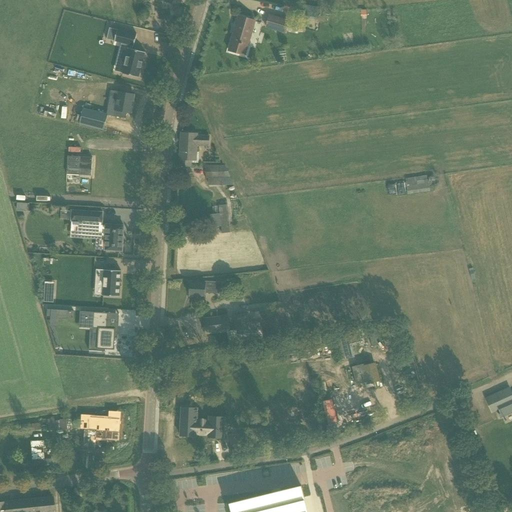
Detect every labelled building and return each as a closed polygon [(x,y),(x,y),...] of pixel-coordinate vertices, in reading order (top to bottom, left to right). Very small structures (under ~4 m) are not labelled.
[(270,14),(266,27),(286,33),(286,31),(294,33),(293,36),(301,38),(302,35),(308,37),(311,29),(289,23),(290,20),(270,14)] [(246,56),(256,21),(239,16),(229,51),(246,56)] [(115,41),(118,30),(110,28),(107,40),(115,41)] [(127,75),(143,79),(150,54),(137,50),(138,47),(139,47),(142,36),(122,31),(119,42),(129,45),(127,54),(132,55),(127,75)] [(125,109),(131,111),(136,92),(120,88),(116,106),(110,104),(108,111),(124,115),(125,109)] [(80,124),(103,130),(107,115),(84,109),(80,124)] [(198,134),(181,133),(180,160),(180,166),(191,167),(192,163),(198,163),(199,152),(197,152),(198,134)] [(209,184),(222,184),(222,165),(206,165),(206,177),(209,177),(209,184)] [(407,195),(430,191),(427,176),(405,179),(407,195)] [(29,212),(29,204),(17,203),(17,211),(29,212)] [(227,204),(219,205),(221,220),(222,220),(223,233),(231,232),(227,204)] [(125,225),(103,224),(104,212),(71,210),(71,222),(82,223),(81,236),(105,237),(104,250),(104,251),(123,252),(125,225)] [(98,268),(99,260),(83,259),(82,267),(98,268)] [(104,296),(121,297),(122,271),(106,270),(106,271),(98,271),(97,279),(105,280),(104,296)] [(45,301),(55,302),(55,281),(46,281),(45,301)] [(205,283),(190,282),(189,296),(196,296),(196,300),(204,300),(204,293),(222,294),(223,282),(205,281),(205,283)] [(108,313),(80,311),(80,312),(82,312),(81,328),(98,329),(97,351),(105,352),(106,350),(114,350),(115,329),(107,328),(108,313)] [(234,315),(237,335),(250,333),(247,313),(234,315)] [(205,335),(230,332),(228,315),(203,318),(205,335)] [(355,335),(340,338),(341,342),(336,343),(341,361),(355,357),(352,345),(362,343),(360,335),(358,328),(354,329),(355,335)] [(387,332),(382,334),(385,346),(390,344),(387,332)] [(352,367),(357,384),(366,382),(372,381),(380,379),(375,363),(364,366),(364,364),(352,367)] [(422,400),(426,399),(422,384),(418,385),(422,400)] [(511,393),(510,388),(486,399),(492,414),(499,411),(500,413),(498,414),(500,418),(511,412),(511,393)] [(411,399),(402,403),(404,407),(413,403),(411,399)] [(197,409),(182,408),(181,435),(196,436),(196,434),(208,434),(208,437),(224,438),(225,418),(210,418),(209,423),(196,423),(197,409)] [(118,440),(120,418),(103,417),(103,419),(98,419),(97,430),(84,429),(83,450),(95,451),(96,438),(118,440)] [(39,423),(25,424),(25,432),(60,430),(59,420),(55,420),(55,419),(39,420),(39,423)] [(68,429),(67,423),(69,423),(69,419),(64,420),(59,420),(60,430),(68,429)] [(245,433),(230,435),(231,447),(247,445),(245,433)] [(32,466),(45,465),(44,459),(43,441),(31,441),(32,466)] [(307,511),(302,488),(230,506),(231,511),(307,511)] [(53,511),(52,497),(9,501),(10,511),(53,511)] [(10,511),(9,501),(3,502),(0,502),(0,511),(10,511)]
